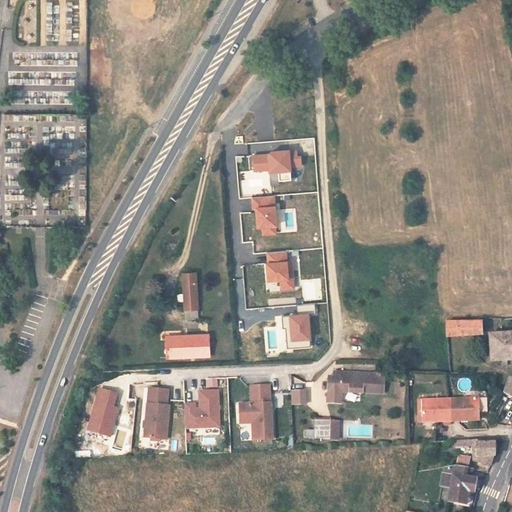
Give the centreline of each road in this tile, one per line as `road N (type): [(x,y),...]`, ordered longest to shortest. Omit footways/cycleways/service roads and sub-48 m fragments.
road 1 (residential): [(149,375),(314,368),(334,347),(314,41)]
road 2 (primary): [(90,290),(257,0)]
road 3 (primary): [(243,0),(90,290)]
road 4 (primary): [(11,511),(90,290)]
